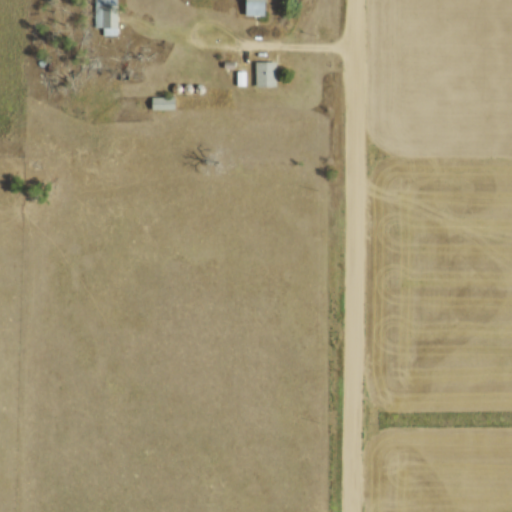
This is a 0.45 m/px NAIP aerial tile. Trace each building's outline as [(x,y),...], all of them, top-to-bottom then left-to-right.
[(94,0),(94,25),(103,25),(103,33),(116,33),(116,0),(94,0)] [(245,0),(245,12),(266,12),(266,0),(245,0)] [(255,61),(256,84),(275,83),(274,60),(255,61)] [(236,70),(236,84),(245,84),(245,71),(236,70)] [(179,91),(180,90),(181,89),(181,87),(181,85),(181,83),(179,82),(178,81),(176,81),(175,81),(173,82),(172,84),(171,85),(171,87),(171,88),(172,90),(174,91),(175,91),(177,91),(179,91)] [(190,91),(192,90),(193,89),(193,87),(193,86),(192,84),(191,83),(190,82),(188,82),(186,82),(185,83),(184,84),(183,85),(183,87),(183,89),(184,90),(185,91),(187,92),(189,92),(190,91)] [(201,92),(203,91),(204,89),(204,88),(204,86),(204,84),(202,83),(201,82),(199,82),(197,82),(196,83),(195,84),(194,86),(194,87),(194,89),(195,90),(197,92),(198,92),(200,92),(201,92)] [(152,97),(153,108),(175,106),(175,95),(152,97)]
